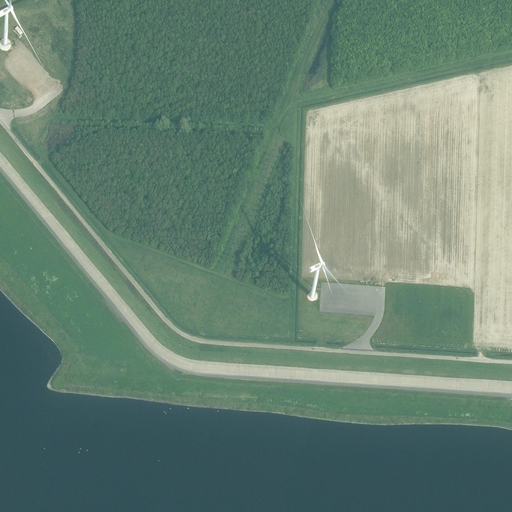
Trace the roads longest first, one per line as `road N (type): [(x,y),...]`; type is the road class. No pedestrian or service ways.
road 1 (track): [(511,54),(297,102),(290,337),(210,332),(181,321),(47,158)]
road 2 (unclassified): [(511,362),(192,339),(157,310),(0,120)]
road 3 (unclassified): [(0,170),(149,349),(182,370),(511,395)]
road 4 (track): [(39,167),(47,158),(35,144),(52,116),(286,129),(337,0)]
road 5 (track): [(195,328),(323,0)]
road 6 (track): [(210,332),(286,129)]
road 7 (track): [(52,116),(73,47),(70,0)]
